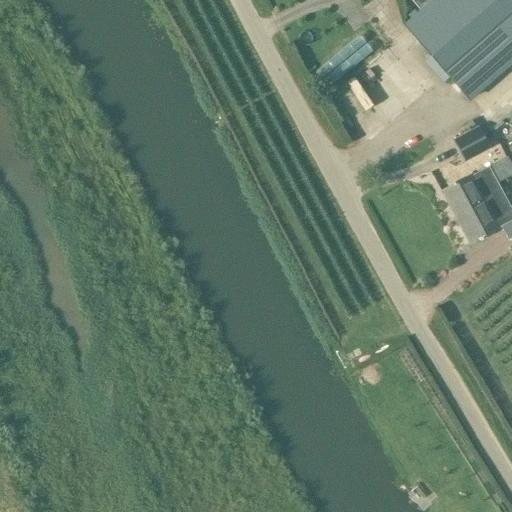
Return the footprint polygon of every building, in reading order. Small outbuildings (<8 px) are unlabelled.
[(511,0),(411,0),(419,9),(402,24),(431,57),(425,61),(432,70),(443,82),(448,77),(468,100),(511,61),(511,0)] [(313,69),(326,86),(371,51),(358,34),(313,69)] [(340,92),(331,97),(347,121),(355,116),(340,92)] [(493,137),(484,124),(479,127),(478,126),(452,140),(464,161),(490,149),(486,141),(493,137)] [(511,238),(511,210),(488,167),(472,174),(441,191),(469,243),(500,227),(509,241),(511,238)]
